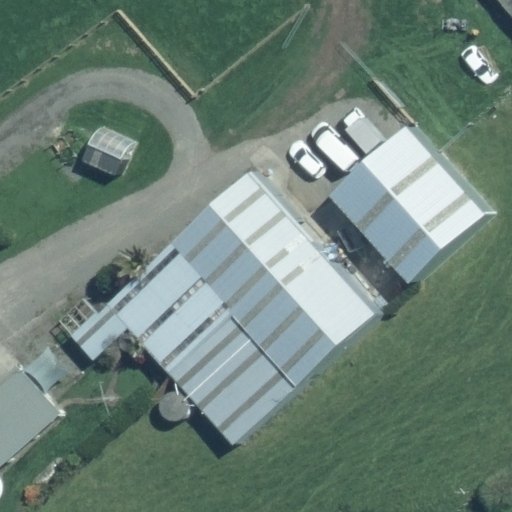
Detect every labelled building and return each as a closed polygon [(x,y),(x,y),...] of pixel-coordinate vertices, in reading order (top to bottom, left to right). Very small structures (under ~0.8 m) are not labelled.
[(511,0),(502,0),(511,11),(511,0)] [(408,116),(331,188),(418,280),(495,207),(408,116)] [(139,141),(96,124),(83,159),(126,176),(139,141)] [(384,308),(251,168),(111,301),(93,281),(56,316),(95,357),(128,326),(240,444),(384,308)] [(0,377),(0,457),(8,466),(70,409),(22,357),(0,377)]
